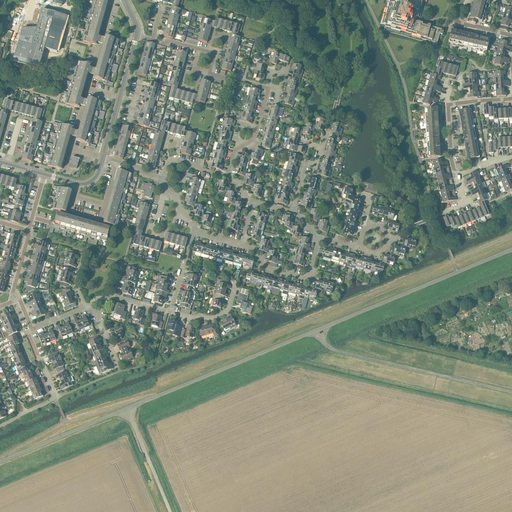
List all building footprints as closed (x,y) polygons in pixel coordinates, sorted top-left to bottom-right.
[(76,141),(82,142),(86,144),(86,146),(95,149),(96,146),(91,144),(92,139),(91,139),(92,134),(98,136),(99,133),(94,132),(95,129),(94,128),(97,118),(103,120),(105,113),(100,111),(101,108),(100,108),(101,102),(88,99),(87,101),(84,100),(81,99),(88,74),(91,75),(94,76),(94,78),(99,80),(104,81),(103,84),(112,86),(113,83),(108,82),(110,77),(108,76),(110,71),(116,73),(118,66),(113,64),(114,61),(113,61),(116,51),(122,53),(122,50),(118,49),(119,46),(117,45),(119,40),(106,36),(105,39),(101,38),(98,37),(108,3),(97,0),(92,0),(91,5),(93,5),(92,10),(86,8),(85,10),(90,12),(89,15),(90,15),(89,20),(83,18),(82,21),(87,22),(86,25),(87,26),(86,31),(80,29),(79,31),(84,33),(83,36),(84,36),(83,41),(96,45),(96,43),(100,44),(103,45),(96,70),(93,69),(89,68),(90,65),(85,64),(71,60),(70,62),(75,64),(74,67),(75,67),(74,72),(68,70),(67,73),(72,74),(71,77),(72,78),(71,83),(68,82),(69,80),(66,79),(64,83),(69,85),(68,88),(69,88),(68,93),(62,91),(61,94),(66,95),(65,98),(66,99),(65,104),(78,108),(79,105),(82,106),(86,107),(78,132),(75,131),(72,130),(73,128),(53,122),(53,125),(57,126),(56,129),(58,129),(56,134),(50,133),(50,135),(54,136),(54,140),(55,140),(53,145),(47,143),(47,146),(51,147),(51,150),(52,150),(51,155),(44,154),(44,156),(49,157),(48,160),(49,161),(47,166),(61,170),(70,136),(73,137),(77,138),(76,141)] [(421,19),(426,0),(386,0),(380,24),(385,26),(384,31),(436,46),(439,34),(442,35),(443,32),(440,31),(441,30),(415,22),(416,18),(421,19)] [(467,22),(468,22),(475,24),(476,22),(484,24),(490,0),(472,0),(473,0),(472,2),(472,5),(471,4),(468,14),(469,14),(467,22)] [(171,10),(170,15),(178,18),(179,15),(181,15),(181,14),(185,14),(186,11),(181,10),(177,9),(178,7),(178,6),(173,5),(172,6),(171,10)] [(22,29),(13,61),(39,68),(45,49),(57,52),(67,17),(42,9),(36,29),(31,29),(22,29)] [(200,24),(202,24),(211,27),(213,21),(211,21),(212,18),(207,17),(206,20),(201,18),(200,24)] [(511,24),(511,21),(502,19),(500,25),(508,28),(509,24),(511,24)] [(466,31),(457,29),(456,32),(454,31),(455,26),(452,25),(448,43),(486,52),(489,39),(489,38),(488,38),(488,37),(487,38),(487,39),(485,38),(485,36),(475,33),(475,36),(466,34),(466,31)] [(13,61),(22,29),(20,29),(10,62),(39,70),(39,68),(13,61)] [(498,47),(511,50),(511,48),(506,46),(507,43),(499,41),(498,47)] [(288,63),(290,57),(284,56),(285,53),(280,52),(279,54),(274,53),(273,57),(270,56),(269,60),(268,63),(269,63),(276,65),(278,60),(288,63)] [(508,62),(509,59),(503,58),(504,55),(496,53),(495,59),(508,62)] [(256,68),(264,70),(265,65),(268,66),(269,63),(268,63),(269,60),(261,58),(260,62),(258,61),(256,65),(250,64),(249,66),(256,68)] [(293,75),(301,77),(303,71),(300,70),(301,66),(296,65),(297,62),(294,61),(293,64),(292,70),(294,70),(293,75)] [(444,64),(437,62),(436,65),(438,66),(437,72),(441,73),(444,64)] [(453,66),(451,76),(456,77),(457,71),(459,72),(460,68),(453,66)] [(256,68),(254,74),(257,75),(255,79),(255,81),(259,82),(260,80),(263,81),(265,75),(263,75),(264,70),(256,68)] [(287,85),(295,87),(297,83),(299,84),(301,77),(293,75),(291,80),(289,79),(287,85)] [(429,81),(436,83),(437,79),(439,80),(440,77),(436,76),(431,75),(429,81)] [(429,81),(427,86),(440,90),(441,88),(435,86),(436,83),(429,81)] [(287,85),(286,90),(288,91),(287,96),(295,98),(298,99),(298,97),(296,97),(297,92),(294,91),(295,87),(287,85)] [(248,96),(256,99),(256,96),(259,96),(261,91),(250,88),(248,96)] [(426,92),(424,98),(437,102),(438,99),(432,97),(433,94),(426,92)] [(192,94),(187,93),(184,102),(190,103),(191,97),(192,97),(192,94)] [(248,96),(245,104),(256,107),(257,102),(255,101),(256,99),(248,96)] [(284,98),(282,103),(293,106),(295,98),(287,96),(286,99),(284,98)] [(437,102),(424,98),(422,104),(430,106),(431,102),(436,104),(437,102)] [(11,101),(5,100),(3,109),(8,110),(11,101)] [(245,104),(243,112),(251,115),(252,112),(254,113),(256,107),(245,104)] [(268,113),(279,116),(281,117),(283,109),(273,106),(272,109),(270,108),(268,113)] [(40,119),(42,111),(42,110),(37,108),(34,117),(40,119)] [(438,124),(440,123),(440,113),(437,113),(437,112),(443,111),(442,108),(439,109),(435,109),(424,109),(427,158),(438,157),(441,157),(442,157),(442,156),(441,155),(439,155),(439,152),(442,152),(442,147),(439,147),(439,143),(442,143),(441,133),(438,133),(438,124)] [(465,145),(466,150),(463,150),(464,155),(467,155),(467,160),(480,158),(471,109),(461,111),(459,112),(460,116),(457,117),(459,127),(461,126),(463,136),(461,136),(462,146),(465,145)] [(241,121),(251,124),(253,118),(250,118),(251,115),(243,112),(241,112),(241,113),(240,113),(240,114),(240,115),(239,116),(239,117),(239,119),(239,120),(241,121)] [(277,124),(279,116),(268,113),(267,119),(269,119),(268,122),(277,124)] [(222,127),(230,129),(231,126),(234,127),(235,121),(225,118),(222,127)] [(140,119),(139,125),(147,127),(148,127),(150,127),(151,122),(149,122),(140,119)] [(314,129),(322,131),(324,126),(326,127),(328,121),(320,119),(319,123),(316,123),(315,126),(314,129)] [(274,132),(277,124),(268,122),(268,125),(265,124),(264,129),(274,132)] [(334,129),(332,134),(340,136),(342,130),(340,129),(341,125),(333,123),(331,128),(334,129)] [(302,134),(310,136),(311,131),(314,132),(314,129),(315,126),(307,124),(306,128),(303,127),(302,131),(302,134)] [(222,127),(220,135),(231,138),(232,132),(230,132),(230,129),(222,127)] [(272,141),(274,132),(264,129),(262,135),(265,135),(264,138),(272,141)] [(297,141),(298,136),(301,137),(302,134),(302,131),(295,129),(293,133),(291,132),(289,139),(297,141)] [(332,134),(332,137),(331,139),(328,138),(327,144),(335,146),(336,142),(339,142),(340,136),(332,134)] [(220,135),(218,143),(226,145),(227,142),(229,143),(231,138),(220,135)] [(272,141),(264,138),(263,141),(260,140),(259,146),(270,149),(272,141)] [(305,154),(306,148),(296,146),(297,141),(289,139),(287,145),(290,146),(289,150),(305,154)] [(218,143),(215,151),(226,154),(228,149),(225,148),(226,145),(218,143)] [(327,144),(325,149),(328,150),(327,155),(335,157),(337,157),(337,155),(335,155),(336,151),(334,150),(335,146),(327,144)] [(250,158),(250,159),(258,161),(259,157),(262,157),(263,151),(255,149),(254,153),(251,153),(251,156),(250,158)] [(215,151),(213,159),(221,161),(222,158),(225,159),(226,154),(215,151)] [(237,163),(245,165),(246,161),(249,162),(250,159),(250,158),(251,156),(243,153),(241,158),(239,158),(237,163)] [(22,159),(24,160),(31,162),(33,156),(24,154),(22,159)] [(300,162),(301,157),(290,154),(288,162),(296,164),(297,161),(300,162)] [(335,157),(327,155),(325,159),(323,159),(321,164),(329,167),(330,163),(333,163),(335,157)] [(70,164),(69,167),(77,169),(77,166),(79,159),(72,157),(70,164)] [(221,161),(213,159),(211,167),(222,170),(223,165),(220,164),(221,161)] [(288,162),(286,170),(296,173),(298,168),(295,167),(296,164),(288,162)] [(245,165),(237,163),(236,169),(238,169),(237,174),(245,177),(246,174),(247,170),(244,170),(245,165)] [(322,171),(321,176),(329,178),(330,172),(328,171),(329,167),(321,164),(319,170),(322,171)] [(434,168),(432,169),(433,174),(436,174),(443,172),(442,169),(448,167),(447,165),(434,168)] [(498,176),(506,173),(504,170),(510,168),(508,165),(496,170),(498,176)] [(286,170),(283,178),(292,180),(292,178),(295,178),(296,173),(286,170)] [(104,223),(123,228),(123,226),(119,225),(120,222),(118,221),(120,216),(126,218),(126,216),(122,214),(123,211),(121,211),(123,206),(129,208),(129,205),(125,204),(126,201),(124,200),(126,196),(132,197),(132,195),(128,194),(128,190),(127,190),(128,185),(134,187),(135,185),(131,183),(131,180),(130,180),(132,174),(118,171),(104,223)] [(466,183),(479,178),(476,172),(469,175),(471,178),(465,180),(466,183)] [(498,176),(500,182),(510,178),(509,175),(507,176),(506,173),(498,176)] [(254,185),(255,181),(252,180),(253,176),(246,174),(245,177),(244,179),(246,180),(245,185),(253,187),(254,185)] [(437,180),(439,186),(446,184),(445,180),(451,179),(450,176),(437,180)] [(191,186),(199,189),(202,180),(191,177),(190,183),(192,183),(191,186)] [(15,185),(17,180),(11,178),(9,187),(17,189),(18,185),(15,185)] [(283,178),(281,186),(292,189),(293,184),(291,183),(292,180),(283,178)] [(309,178),(307,183),(310,184),(308,189),(317,191),(319,181),(309,178)] [(481,183),(479,178),(466,183),(467,185),(472,183),(474,186),(481,183)] [(500,182),(503,187),(510,184),(509,181),(511,180),(510,178),(500,182)] [(218,191),(226,194),(227,191),(228,188),(225,187),(227,182),(219,180),(217,186),(219,187),(218,191)] [(139,183),(137,189),(140,190),(144,191),(144,192),(143,196),(150,198),(152,192),(153,193),(154,189),(153,189),(154,186),(151,186),(152,185),(152,184),(148,183),(148,185),(142,183),(142,184),(139,183)] [(483,188),(481,183),(474,186),(475,189),(470,191),(471,194),(483,188)] [(511,186),(511,187),(510,184),(503,187),(505,193),(510,191),(511,189),(511,186)] [(27,198),(27,195),(24,194),(26,188),(18,185),(17,189),(19,190),(18,195),(27,198)] [(253,187),(252,190),(255,191),(253,196),(261,198),(263,192),(260,191),(262,187),(254,185),(253,187)] [(72,191),(52,186),(52,188),(56,189),(55,193),(57,193),(55,198),(49,196),(49,198),(53,200),(53,203),(54,203),(52,209),(66,212),(72,191)] [(199,189),(191,186),(191,189),(188,188),(186,194),(195,196),(194,196),(197,197),(199,189)] [(281,186),(279,194),(287,196),(288,194),(290,194),(292,189),(281,186)] [(354,199),(354,196),(352,195),(353,190),(345,188),(343,194),(346,195),(345,199),(353,201),(354,199)] [(440,192),(441,197),(449,195),(448,192),(454,191),(453,188),(440,192)] [(486,194),(483,188),(471,194),(472,196),(477,194),(478,197),(486,194)] [(303,198),(311,201),(312,197),(315,197),(317,191),(308,189),(307,194),(305,193),(303,198)] [(226,202),(234,204),(234,205),(235,202),(236,199),(233,198),(235,193),(227,191),(226,194),(225,197),(227,198),(226,202)] [(186,205),(194,207),(195,204),(196,201),(193,200),(194,196),(195,196),(186,194),(185,199),(188,200),(186,205)] [(287,196),(279,194),(277,202),(278,203),(277,205),(283,207),(283,204),(287,205),(289,200),(286,199),(287,196)] [(486,194),(478,197),(480,200),(478,201),(479,204),(483,202),(488,200),(486,194)] [(311,201),(303,198),(301,204),(304,205),(303,210),(310,212),(311,212),(311,209),(312,206),(310,205),(311,201)] [(345,199),(344,202),(350,204),(349,208),(350,209),(353,210),(361,212),(363,206),(360,206),(361,204),(361,201),(358,200),(354,199),(353,201),(345,199)] [(243,204),(235,202),(234,205),(234,204),(233,208),(236,209),(235,213),(234,213),(243,215),(244,210),(242,209),(243,204)] [(139,208),(148,211),(150,206),(141,203),(138,203),(137,208),(139,208)] [(194,207),(193,210),(196,211),(194,216),(202,218),(203,215),(204,212),(202,211),(203,207),(199,206),(195,204),(194,207)] [(382,215),(385,207),(378,206),(378,208),(373,207),(371,215),(377,217),(378,214),(382,215)] [(484,217),(491,214),(489,208),(486,209),(485,206),(480,208),(484,217)] [(385,207),(382,215),(387,217),(387,219),(389,220),(392,221),(395,213),(390,212),(391,209),(385,207)] [(480,219),(484,217),(480,208),(476,210),(480,219)] [(310,212),(310,215),(312,216),(311,220),(319,223),(320,220),(321,216),(318,216),(319,211),(311,209),(311,212),(310,212)] [(348,217),(356,219),(357,217),(360,217),(361,212),(353,210),(350,209),(348,217)] [(475,221),(480,219),(476,210),(472,212),(475,221)] [(230,220),(238,222),(238,220),(241,220),(243,215),(234,213),(235,213),(232,212),(230,220)] [(269,214),(265,212),(262,212),(262,214),(257,213),(255,218),(258,219),(257,222),(265,224),(267,216),(269,216),(269,214)] [(471,223),(475,221),(472,212),(467,213),(471,223)] [(284,215),(282,222),(285,223),(284,227),(292,229),(292,226),(293,226),(293,223),(291,223),(292,218),(292,215),(286,213),(285,216),(284,215)] [(466,225),(471,223),(467,213),(462,215),(466,225)] [(55,224),(52,223),(51,227),(50,232),(52,233),(54,228),(59,230),(59,228),(64,230),(62,236),(65,236),(66,232),(69,233),(70,231),(75,233),(73,239),(75,239),(76,235),(80,236),(80,234),(85,235),(83,242),(86,242),(87,238),(90,238),(90,237),(95,238),(94,244),(96,245),(97,240),(100,241),(101,240),(106,241),(110,228),(57,214),(55,224)] [(202,218),(201,221),(204,221),(203,226),(211,229),(212,222),(210,221),(211,217),(206,216),(203,215),(202,218)] [(462,226),(466,225),(462,215),(458,217),(462,226)] [(447,216),(441,219),(444,226),(446,225),(447,227),(451,226),(447,216)] [(448,216),(447,216),(451,226),(451,225),(452,228),(456,226),(453,217),(449,218),(448,216)] [(348,217),(346,225),(357,228),(358,223),(355,222),(356,219),(348,217)] [(453,217),(456,226),(457,228),(462,226),(458,217),(454,219),(453,217)] [(238,222),(230,220),(227,228),(238,231),(239,226),(237,225),(238,222)] [(319,223),(318,225),(320,226),(319,231),(325,233),(324,236),(327,237),(328,234),(327,233),(329,227),(326,226),(327,222),(320,220),(319,223)] [(389,220),(387,228),(392,229),(391,232),(397,233),(399,225),(395,224),(396,222),(392,221),(389,220)] [(265,224),(257,222),(256,225),(254,224),(252,229),(263,232),(265,224)] [(355,233),(357,228),(346,225),(344,233),(343,233),(343,235),(346,236),(346,234),(352,236),(352,233),(355,233)] [(300,228),(293,226),(292,226),(292,229),(291,233),(293,233),(292,238),(300,240),(301,237),(302,234),(299,233),(300,228)] [(252,229),(251,235),(253,235),(252,240),(260,242),(260,243),(261,240),(263,241),(264,237),(262,236),(263,232),(252,229)] [(9,240),(18,242),(20,237),(11,234),(9,240)] [(309,239),(301,237),(300,240),(299,243),(301,244),(300,248),(308,250),(310,245),(307,244),(309,239)] [(406,247),(410,248),(411,246),(415,247),(417,239),(411,237),(411,240),(406,239),(405,241),(404,243),(404,246),(403,246),(406,247)] [(9,240),(7,246),(17,248),(18,242),(9,240)] [(269,242),(263,241),(261,240),(260,243),(260,242),(259,245),(262,246),(260,251),(268,253),(269,250),(270,247),(267,246),(269,242)] [(196,241),(193,252),(196,253),(195,255),(200,256),(201,254),(203,246),(200,245),(201,243),(196,241)] [(34,247),(46,250),(48,244),(39,242),(38,245),(35,244),(34,247)] [(201,254),(209,256),(212,246),(207,244),(206,247),(203,246),(201,254)] [(396,256),(399,257),(400,254),(404,255),(406,247),(403,246),(404,246),(401,245),(400,248),(395,247),(393,255),(396,255),(396,256)] [(7,246),(6,251),(15,254),(17,248),(7,246)] [(209,256),(217,259),(219,250),(216,250),(217,247),(212,246),(209,256)] [(45,255),(46,250),(34,247),(34,249),(37,250),(36,253),(45,255)] [(295,256),(303,258),(304,255),(307,256),(308,250),(300,248),(298,247),(295,256)] [(331,260),(334,249),(329,248),(328,250),(325,249),(323,257),(331,260)] [(219,250),(217,259),(216,262),(222,263),(222,260),(225,261),(228,250),(223,249),(222,251),(219,250)] [(331,260),(339,262),(341,254),(338,253),(339,251),(334,249),(331,260)] [(65,259),(74,261),(75,258),(78,259),(79,256),(70,254),(71,251),(69,250),(68,254),(67,253),(65,259)] [(225,261),(233,263),(235,255),(233,254),(233,252),(228,250),(225,261)] [(268,253),(267,256),(270,257),(268,262),(271,263),(270,265),(276,267),(277,264),(281,265),(282,262),(277,261),(278,258),(276,257),(277,253),(269,250),(268,253)] [(6,251),(4,257),(12,259),(12,260),(13,260),(15,254),(6,251)] [(339,262),(339,265),(346,267),(347,264),(350,254),(345,252),(344,255),(341,254),(339,262)] [(235,255),(233,263),(241,265),(242,263),(244,255),(239,253),(238,256),(235,255)] [(350,254),(347,264),(347,267),(355,269),(355,267),(357,259),(355,258),(355,255),(350,254)] [(385,264),(388,265),(389,262),(393,263),(396,256),(396,255),(393,255),(390,254),(389,256),(384,255),(382,263),(385,264)] [(254,260),(251,259),(249,259),(250,256),(244,255),(242,263),(246,264),(245,267),(252,268),(254,260)] [(303,258),(295,256),(293,264),(304,267),(305,261),(303,261),(303,258)] [(10,265),(12,260),(12,259),(4,257),(3,257),(1,262),(10,265)] [(355,267),(363,269),(366,258),(361,257),(360,259),(357,259),(355,267)] [(41,266),(43,261),(31,258),(31,260),(34,261),(33,264),(41,266)] [(363,269),(371,271),(374,263),(371,262),(372,260),(366,258),(363,269)] [(76,265),(73,264),(74,261),(65,259),(64,265),(65,265),(64,268),(72,270),(72,267),(75,268),(76,265)] [(1,262),(0,266),(0,268),(9,271),(10,265),(1,262)] [(374,263),(371,271),(378,273),(378,270),(383,271),(385,264),(382,263),(379,262),(378,264),(374,263)] [(128,276),(137,279),(138,273),(140,274),(141,270),(128,267),(126,272),(129,273),(128,276)] [(0,268),(0,274),(7,277),(9,271),(0,268)] [(63,271),(62,271),(61,276),(69,279),(70,275),(73,276),(74,274),(71,273),(72,270),(64,268),(63,271)] [(38,277),(40,272),(28,269),(28,271),(31,272),(30,275),(38,277)] [(258,275),(253,274),(254,271),(248,270),(246,278),(250,279),(249,282),(256,283),(258,275)] [(187,280),(196,283),(197,277),(199,278),(200,274),(190,271),(189,275),(186,274),(185,276),(188,277),(187,280)] [(259,287),(260,285),(264,286),(267,275),(262,274),(261,276),(258,275),(256,283),(255,286),(256,286),(256,287),(259,287)] [(268,287),(267,290),(270,291),(270,290),(271,290),(272,288),(274,280),(271,279),(272,277),(267,275),(264,286),(268,287)] [(69,279),(61,276),(59,282),(60,282),(59,285),(61,286),(62,283),(71,285),(71,283),(68,282),(69,279)] [(137,279),(128,276),(127,280),(124,279),(124,281),(125,281),(124,284),(136,288),(136,285),(135,284),(137,279)] [(159,285),(167,287),(168,284),(171,285),(173,279),(160,276),(159,279),(160,280),(159,285)] [(272,288),(280,290),(283,280),(278,278),(277,281),(274,280),(272,288)] [(217,289),(226,291),(227,288),(229,289),(230,286),(227,286),(228,282),(218,279),(217,283),(219,283),(217,289)] [(37,283),(25,280),(25,282),(28,283),(27,286),(26,290),(27,293),(34,290),(34,288),(35,289),(37,283)] [(185,289),(195,292),(196,289),(194,288),(196,283),(187,280),(186,283),(183,283),(183,285),(186,286),(185,289)] [(288,293),(290,285),(288,284),(288,281),(283,280),(280,290),(283,291),(282,294),(287,295),(288,292),(288,293)] [(328,281),(323,280),(322,282),(317,281),(315,289),(318,290),(321,291),(322,288),(326,289),(328,281)] [(326,289),(325,292),(331,293),(334,283),(328,281),(326,289)] [(288,293),(296,295),(299,284),(294,283),(293,285),(290,285),(288,293)] [(136,288),(124,284),(123,288),(122,287),(121,290),(124,291),(123,294),(132,296),(133,291),(135,291),(136,288)] [(304,300),(304,297),(307,289),(304,288),(304,286),(299,284),(296,295),(299,296),(298,298),(304,300)] [(155,293),(167,297),(167,294),(169,294),(169,291),(166,291),(167,287),(159,285),(157,290),(156,290),(155,293)] [(307,289),(304,297),(311,299),(311,296),(316,298),(318,290),(315,289),(312,288),(311,290),(307,289)] [(195,292),(185,289),(184,292),(181,291),(180,294),(183,294),(182,298),(191,300),(193,295),(194,295),(195,292)] [(226,291),(217,289),(215,294),(214,294),(213,297),(223,300),(224,297),(227,298),(228,295),(225,294),(226,291)] [(63,302),(71,299),(70,296),(73,295),(72,292),(71,293),(70,290),(60,293),(58,294),(59,297),(61,297),(63,302)] [(34,291),(32,292),(34,295),(28,297),(30,300),(27,301),(28,304),(39,299),(37,294),(36,294),(34,291)] [(167,297),(155,293),(154,296),(155,297),(154,302),(162,305),(163,302),(166,302),(167,300),(166,300),(167,297)] [(239,293),(236,303),(241,305),(240,308),(244,309),(243,312),(250,315),(252,307),(249,306),(250,303),(246,302),(248,296),(239,293)] [(223,300),(213,297),(212,300),(214,301),(212,306),(213,306),(212,309),(213,310),(214,311),(215,311),(216,311),(216,310),(217,310),(217,308),(221,309),(222,305),(225,306),(225,304),(222,303),(223,300)] [(191,300),(182,298),(182,301),(179,300),(178,302),(181,303),(180,306),(190,309),(191,306),(189,306),(191,300)] [(41,304),(39,299),(28,304),(29,306),(31,305),(33,308),(41,304)] [(71,299),(63,302),(65,307),(64,308),(65,311),(67,310),(76,306),(75,303),(76,303),(75,301),(72,302),(71,299)] [(43,310),(41,304),(33,308),(34,311),(31,312),(32,314),(43,310)] [(121,317),(121,319),(124,320),(126,313),(123,312),(125,306),(116,304),(114,310),(115,311),(114,315),(121,317)] [(133,319),(138,320),(137,324),(143,326),(145,320),(141,319),(143,312),(136,309),(133,319)] [(37,318),(38,318),(39,318),(45,315),(43,310),(32,314),(33,316),(36,315),(37,318)] [(3,338),(18,332),(18,330),(15,323),(14,321),(11,314),(1,318),(0,318),(0,330),(2,334),(3,338)] [(81,320),(84,329),(89,327),(90,328),(93,326),(88,315),(85,316),(85,315),(82,316),(84,319),(81,320)] [(161,317),(154,315),(151,325),(158,327),(158,328),(161,329),(163,323),(160,322),(161,317)] [(225,332),(236,326),(234,323),(237,321),(233,315),(227,318),(228,319),(220,323),(225,332)] [(71,322),(76,332),(76,333),(79,332),(79,331),(84,329),(81,320),(77,322),(76,319),(74,320),(74,321),(71,322)] [(170,320),(167,330),(173,331),(172,335),(178,337),(181,326),(178,325),(179,323),(170,320)] [(76,333),(76,332),(71,322),(69,323),(68,322),(66,323),(67,326),(64,327),(66,332),(67,336),(72,334),(73,335),(76,333)] [(182,330),(180,337),(185,338),(186,336),(192,338),(195,327),(188,325),(186,331),(182,330)] [(199,328),(201,337),(214,333),(214,336),(218,335),(216,328),(213,329),(211,325),(199,328)] [(67,336),(66,332),(64,327),(61,329),(60,326),(57,327),(58,328),(55,329),(56,332),(59,340),(63,339),(62,338),(67,336)] [(117,331),(111,333),(113,339),(115,339),(116,342),(122,339),(120,336),(122,336),(121,332),(123,331),(121,326),(116,328),(117,331)] [(59,340),(56,332),(55,329),(52,330),(51,329),(49,330),(50,333),(47,334),(51,342),(56,340),(56,342),(59,340)] [(38,336),(43,347),(46,346),(46,345),(51,342),(47,334),(44,335),(43,333),(41,334),(41,335),(38,336)] [(7,339),(8,343),(17,340),(17,338),(15,335),(7,339)] [(91,348),(100,345),(98,342),(101,341),(100,338),(99,339),(98,336),(87,340),(88,344),(89,343),(91,348)] [(8,343),(10,348),(17,345),(19,344),(18,341),(20,339),(19,337),(17,338),(17,340),(8,343)] [(130,350),(128,351),(127,348),(129,347),(127,341),(117,345),(120,351),(121,350),(122,354),(120,355),(123,362),(133,358),(130,350)] [(19,348),(17,345),(10,348),(8,348),(10,353),(19,349),(19,348)] [(100,345),(91,348),(92,349),(89,350),(92,358),(105,352),(104,350),(105,349),(104,347),(101,348),(100,345)] [(10,353),(12,357),(21,354),(20,350),(22,349),(21,347),(19,348),(19,349),(10,353)] [(96,366),(106,362),(105,358),(108,357),(107,355),(106,355),(105,352),(92,358),(96,366)] [(55,354),(47,357),(49,360),(48,360),(49,362),(52,361),(53,364),(61,361),(59,355),(58,356),(57,353),(55,354)] [(12,357),(14,362),(23,358),(22,357),(21,354),(12,357)] [(14,362),(16,366),(25,362),(23,359),(26,358),(25,356),(22,357),(23,358),(14,362)] [(61,361),(53,364),(54,367),(52,368),(53,371),(55,370),(57,373),(64,370),(63,367),(64,366),(61,361)] [(25,362),(16,366),(18,371),(20,370),(19,370),(26,367),(25,362)] [(99,375),(113,369),(111,363),(108,365),(106,362),(96,366),(99,375)] [(20,370),(18,371),(19,375),(21,374),(30,371),(28,366),(26,367),(19,370),(20,370)] [(64,370),(57,373),(58,375),(55,377),(56,379),(59,378),(60,381),(68,377),(66,372),(65,373),(64,370)] [(21,374),(23,379),(32,375),(30,371),(21,374)] [(34,379),(32,375),(23,379),(25,383),(27,382),(34,379)] [(62,390),(69,387),(73,385),(72,382),(70,383),(68,377),(60,381),(61,384),(58,385),(59,387),(61,387),(62,390)] [(38,383),(36,379),(34,379),(27,382),(29,387),(38,383)] [(39,388),(38,383),(29,387),(31,391),(39,388)] [(41,392),(39,388),(31,391),(32,396),(41,392)] [(41,392),(32,396),(34,400),(43,396),(41,392)]
